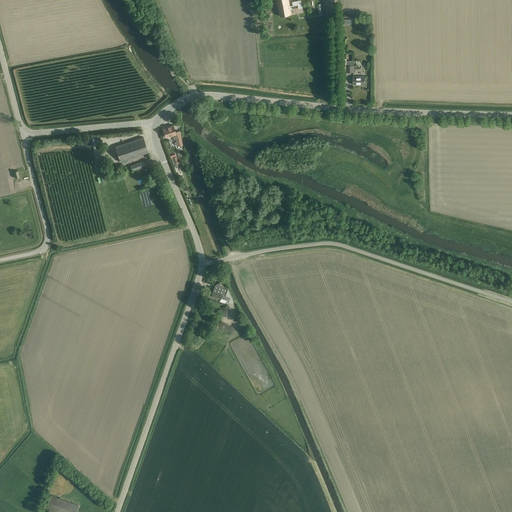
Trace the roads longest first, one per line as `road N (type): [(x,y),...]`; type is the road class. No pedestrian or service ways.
road 1 (tertiary): [(155,124),(201,95),(511,114)]
road 2 (unclassified): [(511,302),(331,243),(202,263)]
road 3 (tertiary): [(117,511),(202,263)]
road 4 (unclassified): [(0,260),(40,251),(47,241),(26,131)]
road 5 (tertiary): [(202,263),(155,124)]
road 6 (tertiary): [(26,131),(155,124)]
